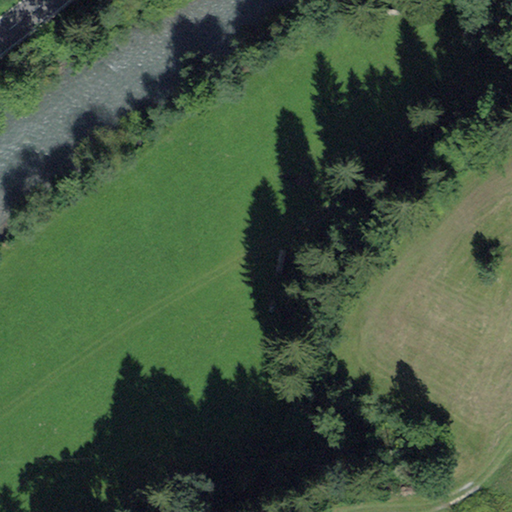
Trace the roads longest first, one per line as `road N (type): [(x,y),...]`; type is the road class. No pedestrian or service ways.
road 1 (track): [(511,110),(417,181),(264,248),(127,325),(0,415)]
road 2 (track): [(511,437),(481,478),(454,497),(417,509),(353,511)]
